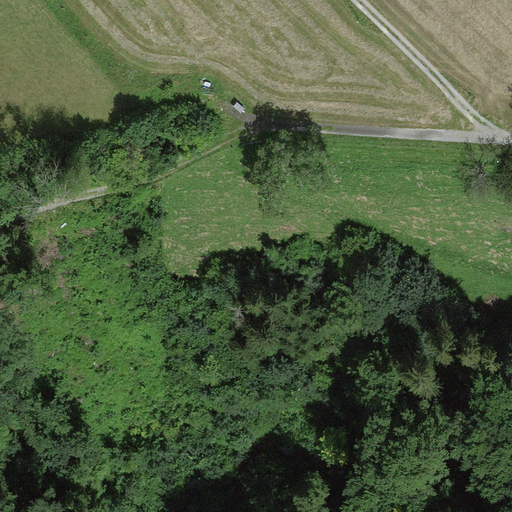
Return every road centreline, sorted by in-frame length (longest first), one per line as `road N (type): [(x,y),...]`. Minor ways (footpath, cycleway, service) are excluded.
road 1 (track): [(494,136),(241,121)]
road 2 (track): [(355,0),(494,136)]
